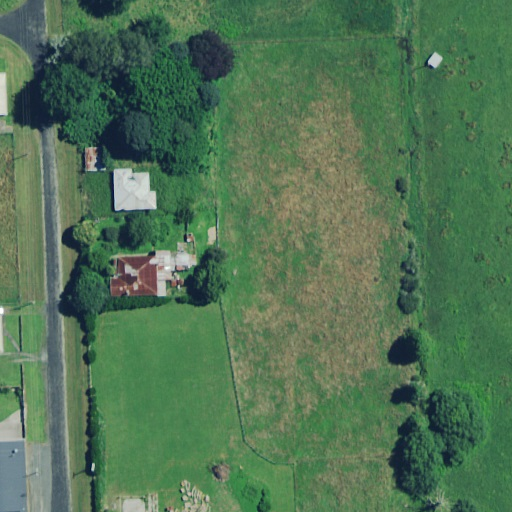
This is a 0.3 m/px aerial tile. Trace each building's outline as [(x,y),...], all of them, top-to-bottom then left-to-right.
[(442,58),(434,51),(423,64),(430,71),(442,58)] [(106,147),(85,147),(85,171),(106,171),(106,147)] [(131,174),(131,169),(114,170),(115,210),(155,208),(154,192),(149,192),(148,173),(131,174)] [(154,220),(132,220),(133,234),(154,234),(154,220)] [(172,279),(171,270),(195,269),(195,255),(170,255),(114,256),(114,278),(110,278),(110,296),(165,296),(165,280),(172,279)] [(27,511),(26,436),(0,436),(0,511),(27,511)]
